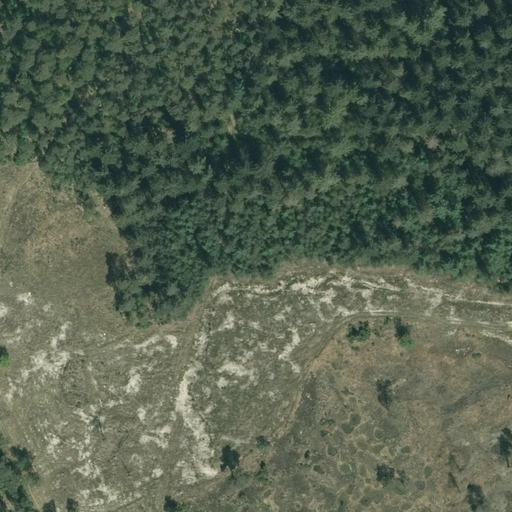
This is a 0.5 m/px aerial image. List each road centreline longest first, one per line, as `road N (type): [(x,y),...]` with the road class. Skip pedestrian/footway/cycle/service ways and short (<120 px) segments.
road 1 (track): [(152,511),(182,334),(212,244),(223,147),(264,0)]
road 2 (track): [(511,133),(223,147)]
road 3 (track): [(0,226),(51,133),(166,0)]
